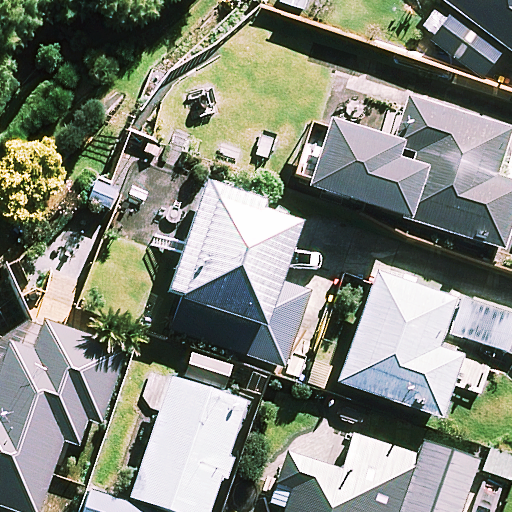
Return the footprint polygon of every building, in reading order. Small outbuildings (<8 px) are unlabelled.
[(511,0),(454,0),(430,34),(483,72),(508,38),(511,40),(511,0)] [(424,157),(406,212),(501,243),(511,209),(511,178),(491,172),(506,126),(410,95),(397,134),(393,147),(424,157)] [(393,147),(397,134),(328,112),(306,180),(406,212),(424,157),(393,147)] [(258,192),(203,176),(169,287),(181,291),(170,329),(284,364),(308,288),(276,278),(296,214),(255,202),(258,192)] [(451,296),(376,270),(339,377),(439,412),(450,382),(480,393),(491,360),(436,340),(451,296)] [(511,328),(511,309),(465,294),(453,331),(506,348),(511,328)] [(39,316),(32,335),(0,323),(0,500),(31,511),(35,511),(60,446),(74,451),(86,416),(100,421),(127,347),(39,316)] [(204,511),(243,398),(169,373),(129,493),(185,511),(204,511)] [(491,511),(506,465),(345,416),(332,460),(285,445),(265,511),(491,511)] [(157,511),(158,510),(88,489),(81,511),(157,511)]
